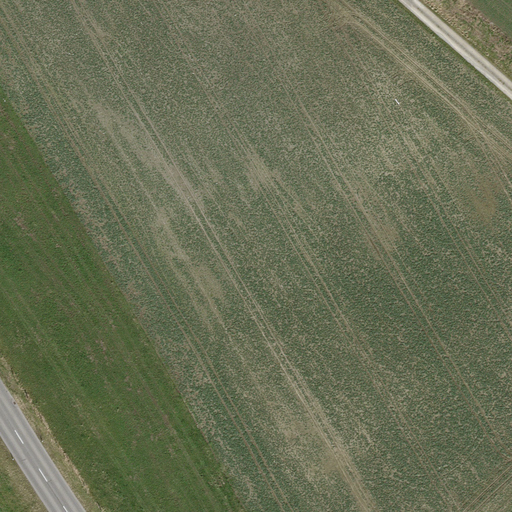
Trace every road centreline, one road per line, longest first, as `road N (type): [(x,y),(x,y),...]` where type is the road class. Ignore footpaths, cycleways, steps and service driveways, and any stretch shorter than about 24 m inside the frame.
road 1 (track): [(408,0),(511,89)]
road 2 (tertiary): [(69,511),(0,402)]
